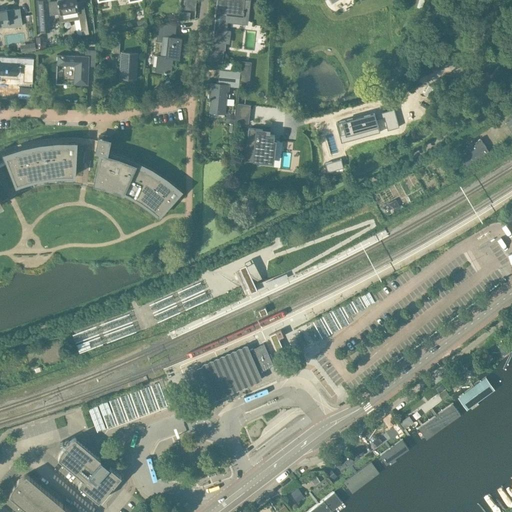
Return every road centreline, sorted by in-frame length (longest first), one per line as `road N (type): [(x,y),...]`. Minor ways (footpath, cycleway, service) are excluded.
road 1 (residential): [(0,113),(108,117),(192,103),(203,0)]
road 2 (residential): [(296,456),(305,463),(326,455),(511,319)]
road 3 (secondary): [(511,292),(366,404)]
